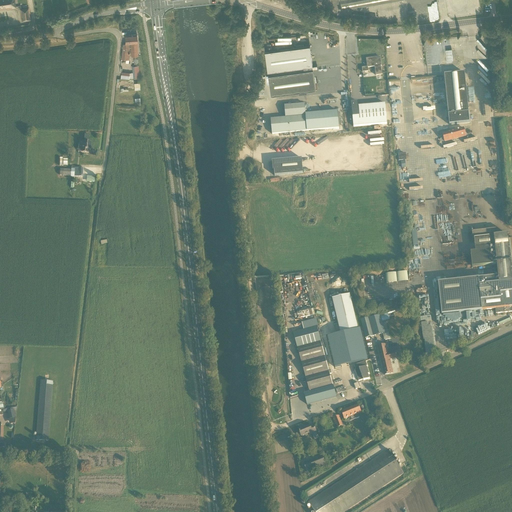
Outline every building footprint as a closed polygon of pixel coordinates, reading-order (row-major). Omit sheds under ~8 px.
[(340,0),(342,9),(394,0),(340,0)] [(22,21),(30,19),(28,8),(21,9),(22,21)] [(129,43),(125,43),(123,43),(121,59),(129,59),(130,53),(129,53),(129,52),(128,52),(129,43)] [(268,72),(313,66),(310,46),(266,52),(268,72)] [(371,59),(366,60),(367,68),(362,68),(363,72),(368,72),(368,68),(375,67),(376,76),(382,75),(381,66),(380,57),(372,58),(373,59),(371,60),(371,59)] [(138,65),(136,66),(132,66),(133,72),(130,73),(121,72),(121,77),(122,77),(122,78),(129,79),(129,78),(133,78),(139,77),(138,65)] [(316,90),(313,70),(268,76),(271,96),(316,90)] [(444,75),(449,125),(470,123),(465,73),(444,75)] [(272,134),(339,128),(337,111),(306,114),(305,104),(285,106),(286,118),(271,119),(272,134)] [(354,127),(387,124),(385,104),(352,107),(354,127)] [(464,129),(443,134),(445,142),(466,136),(464,129)] [(91,143),(83,142),(79,141),(78,152),(88,153),(89,150),(90,150),(91,143)] [(303,174),(302,159),(272,161),(273,167),(274,167),(275,176),(303,174)] [(60,175),(75,176),(83,177),(83,169),(75,169),(75,170),(60,169),(60,175)] [(301,201),(298,210),(321,215),(323,206),(301,201)] [(472,232),(473,239),(474,239),(476,252),(471,252),(472,267),(488,265),(492,265),(497,264),(498,276),(439,282),(442,315),(485,310),(485,314),(496,313),(496,314),(511,312),(511,278),(511,275),(511,274),(511,239),(508,240),(507,235),(497,236),(496,229),(472,232)] [(408,272),(386,274),(387,284),(409,282),(408,272)] [(341,334),(358,329),(350,295),(332,299),(341,334)] [(382,322),(380,315),(362,320),(367,338),(385,333),(382,322)] [(309,390),(333,384),(330,373),(334,372),(333,369),(329,370),(317,326),(293,332),(309,390)] [(433,328),(423,329),(426,355),(436,354),(433,328)] [(390,359),(390,358),(397,357),(396,351),(388,353),(387,349),(379,351),(381,361),(382,361),(385,374),(393,373),(390,359)] [(356,370),(355,370),(359,381),(363,379),(364,380),(366,379),(370,378),(368,374),(369,373),(366,366),(367,366),(366,361),(354,365),(356,370)] [(48,441),(53,382),(41,381),(36,440),(48,441)] [(344,419),(353,415),(355,418),(359,417),(357,413),(360,412),(357,404),(341,411),(344,419)] [(4,409),(2,409),(3,412),(7,412),(9,422),(15,421),(16,417),(17,406),(13,407),(4,409)] [(309,435),(312,434),(314,440),(318,438),(313,424),(309,425),(309,424),(302,426),(302,425),(297,427),(301,437),(309,434),(309,435)] [(343,511),(403,473),(388,450),(308,502),(310,506),(309,507),(310,509),(312,508),(314,511),(312,511),(343,511)] [(327,468),(322,456),(303,464),(306,471),(317,467),(318,471),(327,468)]
